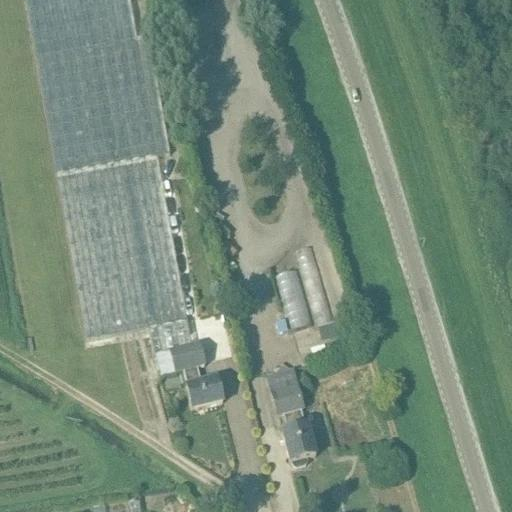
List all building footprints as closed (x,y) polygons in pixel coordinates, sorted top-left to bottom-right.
[(216,381),(200,386),(196,371),(205,368),(199,345),(191,347),(187,324),(157,159),(170,157),(149,38),(137,40),(129,0),(24,0),(85,343),(148,331),(154,360),(156,360),(161,380),(182,374),(186,389),(184,390),(191,415),(223,406),(216,381)] [(315,327),(332,324),(315,246),(298,250),(315,327)] [(277,276),(290,331),(311,326),(297,271),(277,276)] [(360,327),(346,332),(351,345),(364,341),(360,327)] [(307,465),(307,464),(317,461),(308,426),(304,427),(300,414),(302,414),(292,373),(267,379),(277,420),(283,419),(286,432),(280,434),(289,469),(292,468),(292,471),(296,471),(306,469),(307,465)]
